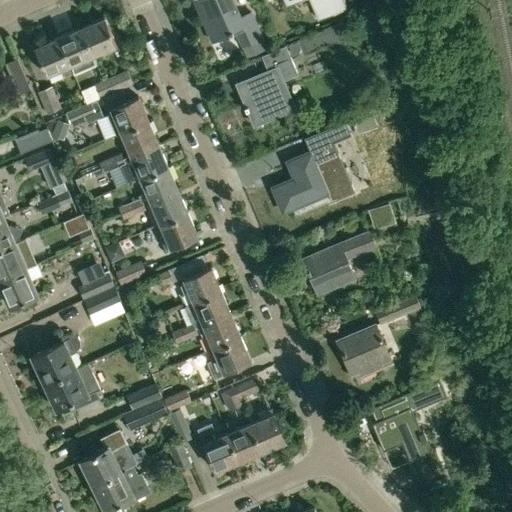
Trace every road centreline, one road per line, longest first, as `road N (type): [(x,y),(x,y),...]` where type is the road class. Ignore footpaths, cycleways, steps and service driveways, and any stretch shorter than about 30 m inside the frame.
road 1 (residential): [(333,456),(141,0)]
road 2 (residential): [(208,511),(333,456)]
road 3 (residential): [(56,511),(0,396)]
